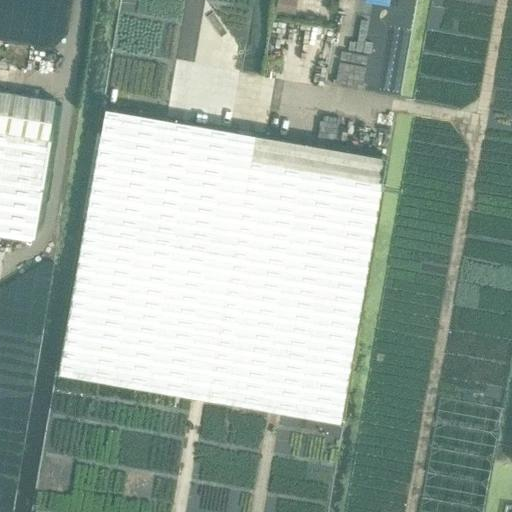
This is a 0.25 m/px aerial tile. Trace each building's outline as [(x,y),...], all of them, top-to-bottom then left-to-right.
[(277,0),(275,12),(293,15),(295,3),(277,0)] [(0,89),(0,129),(47,138),(53,98),(0,89)] [(254,132),(104,108),(58,373),(339,421),(359,308),(381,181),(250,158),(254,132)] [(47,138),(0,129),(0,233),(30,239),(47,138)] [(254,132),(250,158),(381,181),(385,155),(254,132)]
